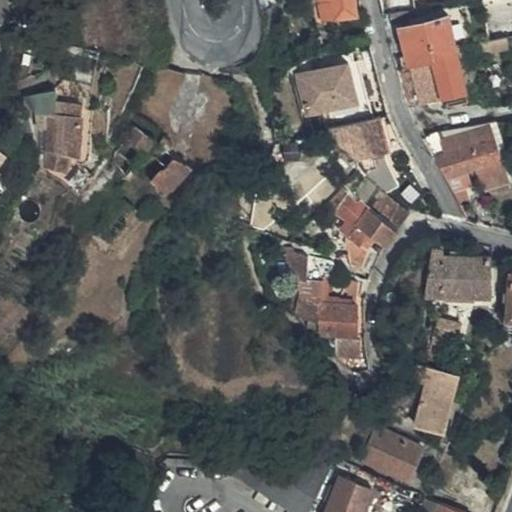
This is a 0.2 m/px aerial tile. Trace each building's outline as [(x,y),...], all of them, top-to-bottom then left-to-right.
[(0,0),(0,19),(8,16),(1,0),(0,0)] [(356,14),(353,0),(319,0),(323,20),(356,14)] [(396,0),(399,14),(419,10),(417,0),(396,0)] [(398,21),(396,14),(384,15),(386,25),(398,21)] [(401,27),(410,66),(434,60),(433,55),(458,48),(450,15),(401,27)] [(506,35),(471,45),(473,56),(508,47),(506,35)] [(470,103),(458,48),(433,55),(434,60),(410,66),(419,106),(448,99),(450,108),(470,103)] [(310,72),(296,76),(305,115),(320,111),(358,102),(354,85),(348,63),(310,72)] [(410,66),(398,70),(408,109),(419,106),(410,66)] [(363,83),(354,85),(358,102),(367,99),(372,98),(368,81),(363,83)] [(39,114),(41,120),(47,120),(46,153),(80,153),(80,100),(56,100),(55,92),(54,86),(34,91),(25,95),(30,100),(35,106),(39,114)] [(26,104),(18,102),(12,109),(6,117),(13,122),(26,104)] [(379,117),(331,132),(368,176),(385,190),(388,192),(398,187),(394,176),(388,178),(383,169),(378,172),(373,157),(389,151),(379,117)] [(470,129),(426,147),(433,160),(485,143),(480,125),(470,129)] [(116,193),(119,196),(131,178),(136,180),(140,175),(134,170),(156,140),(135,126),(115,159),(122,169),(109,188),(116,193)] [(192,164),(171,147),(173,142),(166,136),(154,154),(165,164),(154,180),(169,192),(192,164)] [(485,143),(433,160),(443,178),(463,171),(476,167),(483,190),(509,181),(495,139),(485,143)] [(469,188),(463,171),(443,178),(451,194),(462,190),(469,188)] [(87,218),(96,224),(116,193),(109,188),(87,218)] [(451,194),(457,206),(466,202),(462,190),(451,194)] [(136,208),(119,196),(116,193),(96,224),(116,237),(136,208)] [(381,194),(370,211),(398,231),(411,214),(381,194)] [(367,210),(370,211),(351,198),(340,215),(355,226),(367,210)] [(398,231),(370,211),(367,210),(355,226),(347,238),(360,247),(368,236),(385,247),(398,231)] [(443,238),(433,235),(433,249),(442,250),(443,238)] [(360,247),(347,238),(334,258),(344,266),(350,270),(360,247)] [(298,242),(272,242),(273,280),(299,279),(298,258),(298,242)] [(491,257),(443,257),(440,297),(490,297),(491,257)] [(330,337),(334,337),(333,306),(320,306),(324,279),(331,279),(332,264),(298,258),(299,279),(296,322),(306,323),(307,332),(320,331),(319,337),(330,337)] [(354,308),(340,307),(333,306),(334,337),(348,337),(353,336),(354,308)] [(348,337),(334,337),(334,359),(359,360),(359,342),(349,342),(348,337)] [(448,433),(465,371),(432,362),(427,380),(415,424),(448,433)] [(409,479),(422,447),(381,428),(367,459),(409,479)] [(240,457),(261,487),(303,511),(310,511),(313,508),(323,511),(361,511),(371,488),(326,471),(334,453),(244,446),(240,457)] [(233,471),(236,472),(261,487),(240,457),(233,471)] [(437,511),(441,502),(424,496),(420,511),(437,511)] [(468,511),(441,502),(437,511),(468,511)]
